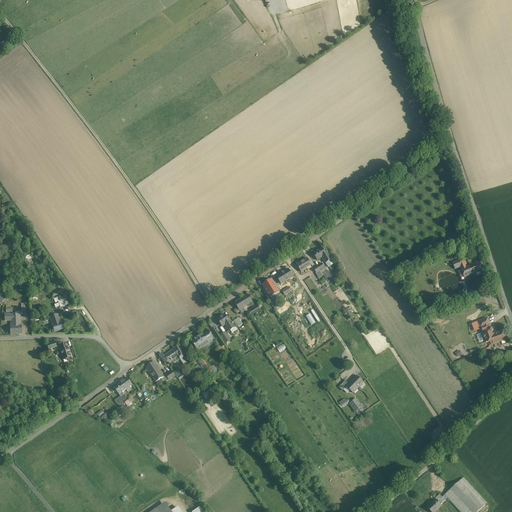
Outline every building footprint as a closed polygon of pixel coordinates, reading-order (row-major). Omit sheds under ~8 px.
[(328,253),(324,247),(322,248),(313,254),(317,260),(322,258),(325,264),(332,260),(327,253),(328,253)] [(307,259),(301,263),(300,262),(296,264),(301,273),(305,270),(305,269),(308,267),(307,266),(310,264),(307,259)] [(464,259),(452,264),(455,269),(460,267),(465,265),(466,265),(464,259)] [(332,260),(325,264),(328,268),(334,264),(332,260)] [(479,262),(471,265),(466,268),(465,265),(460,267),(461,270),(464,278),(475,274),(483,271),(479,262)] [(332,279),(325,268),(320,271),(320,272),(322,274),(323,274),(328,282),(332,279)] [(288,270),(274,279),(279,286),(293,277),(288,270)] [(270,297),(278,292),(271,280),(262,285),(270,297)] [(289,287),(282,291),(285,296),(291,292),(289,287)] [(248,295),(240,299),(243,303),(242,303),(243,306),(242,307),(243,308),(244,308),(253,302),(248,295)] [(57,301),(61,300),(60,296),(52,298),(56,310),(60,308),(57,301)] [(57,301),(60,308),(69,305),(66,298),(61,300),(57,301)] [(243,303),(240,299),(234,303),(239,311),(243,308),(242,307),(243,306),(242,303),(243,303)] [(257,305),(248,311),(252,317),(261,311),(257,305)] [(313,309),(310,311),(318,322),(320,321),(313,309)] [(15,315),(4,315),(4,322),(10,321),(10,335),(21,334),(21,326),(20,326),(20,315),(15,315)] [(56,315),(49,317),(52,326),(51,326),(54,332),(62,329),(60,323),(59,323),(56,315)] [(224,315),(218,320),(222,327),(224,325),(229,322),(227,319),(224,315)] [(229,322),(224,325),(229,332),(230,331),(232,333),(237,330),(235,328),(229,318),(227,319),(229,322)] [(239,318),(234,321),(238,327),(243,324),(239,318)] [(487,319),(477,323),(480,330),(481,329),(483,334),(481,334),(484,341),(487,340),(489,341),(488,336),(494,334),(492,333),(491,334),(491,332),(492,332),(492,331),(492,329),(490,328),(489,326),(490,326),(487,319)] [(208,330),(191,342),(198,352),(215,341),(208,330)] [(494,334),(488,336),(489,341),(491,345),(505,340),(502,331),(494,334)] [(230,340),(225,333),(220,336),(226,344),(230,340)] [(54,342),(46,345),(48,351),(51,349),(56,348),(54,342)] [(66,344),(58,346),(63,360),(67,359),(68,362),(72,361),(66,344)] [(186,361),(176,345),(173,347),(174,349),(183,364),(186,361)] [(174,349),(164,356),(168,363),(178,356),(174,349)] [(493,351),(487,353),(489,359),(496,357),(493,351)] [(154,362),(146,367),(156,382),(160,379),(164,377),(154,362)] [(199,365),(192,370),(198,378),(204,373),(199,365)] [(172,371),(166,376),(169,380),(175,376),(172,371)] [(348,384),(346,387),(343,390),(347,393),(350,390),(353,393),(363,383),(356,376),(348,384)] [(127,378),(114,387),(116,391),(119,395),(132,385),(127,378)] [(345,381),(339,388),(342,391),(343,390),(346,387),(348,384),(345,381)] [(210,385),(201,391),(207,401),(217,394),(210,385)] [(124,394),(115,401),(118,406),(119,405),(124,402),(127,399),(124,394)] [(356,399),(350,404),(356,412),(362,407),(356,399)] [(477,511),(485,505),(462,480),(445,496),(447,499),(459,511),(477,511)] [(435,500),(427,508),(430,511),(435,511),(441,507),(440,505),(447,499),(445,496),(442,498),(437,502),(435,500)]
